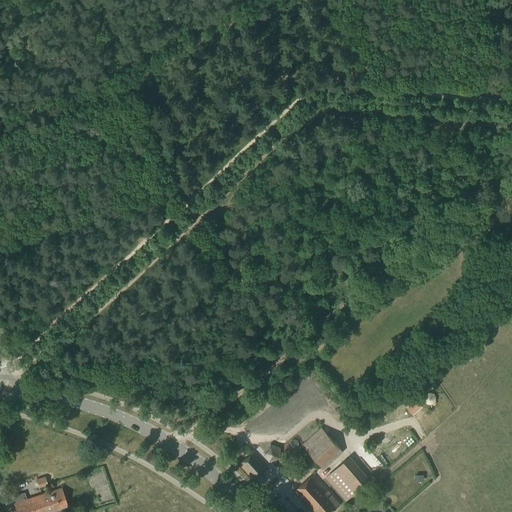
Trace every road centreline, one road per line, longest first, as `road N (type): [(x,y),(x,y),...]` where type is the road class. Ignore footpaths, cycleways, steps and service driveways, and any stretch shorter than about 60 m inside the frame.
road 1 (track): [(511,121),(320,113),(206,209)]
road 2 (track): [(252,380),(511,161)]
road 3 (unclassified): [(0,390),(89,406),(173,445),(252,511)]
road 4 (track): [(195,223),(27,380)]
road 5 (track): [(140,79),(271,0)]
road 6 (track): [(0,124),(140,79)]
